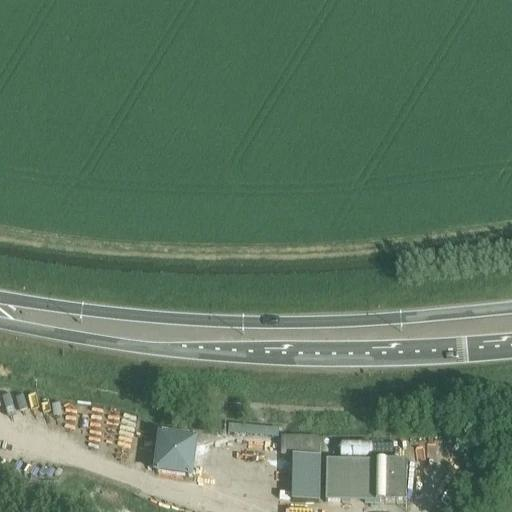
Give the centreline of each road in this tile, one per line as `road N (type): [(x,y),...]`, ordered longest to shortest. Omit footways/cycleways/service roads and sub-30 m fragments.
road 1 (primary): [(511,313),(366,326),(184,324),(0,301)]
road 2 (primary): [(0,329),(228,357),(511,350)]
